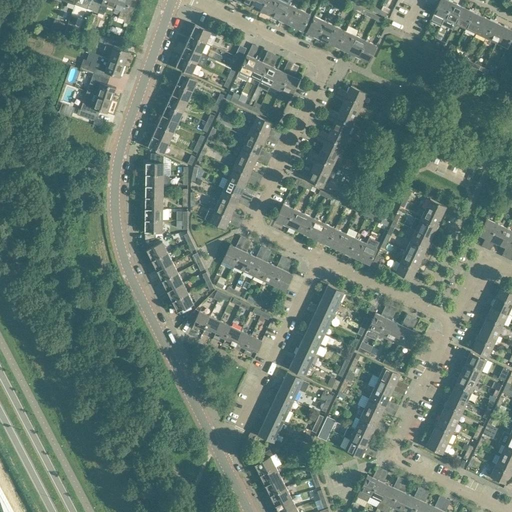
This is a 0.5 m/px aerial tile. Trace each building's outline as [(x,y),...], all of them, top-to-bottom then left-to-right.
[(76,0),(75,4),(93,11),(96,0),(76,0)] [(107,5),(114,8),(116,0),(102,0),(102,1),(100,0),(96,0),(93,11),(103,14),(107,5)] [(130,0),(116,0),(114,8),(120,10),(118,17),(123,19),(122,21),(128,23),(133,11),(127,9),(130,0)] [(261,11),(265,0),(252,0),(250,6),(261,11)] [(271,15),(278,0),(265,0),(261,11),(271,15)] [(281,20),(289,4),(280,0),(278,0),(271,15),(281,20)] [(444,18),(452,2),(448,0),(439,0),(431,19),(442,24),(444,18)] [(455,23),(462,7),(452,2),(444,18),(455,23)] [(292,25),(299,9),(289,4),(281,20),(292,25)] [(465,28),(473,11),(462,7),(455,23),(465,28)] [(302,30),(310,14),(299,9),(292,25),(302,30)] [(475,33),(483,16),(473,11),(465,28),(475,33)] [(317,37),(324,21),(314,16),(306,32),(317,37)] [(486,37),(493,21),(483,16),(475,33),(486,37)] [(327,42),(335,26),(324,21),(317,37),(327,42)] [(496,42),(504,26),(493,21),(486,37),(496,42)] [(212,45),(217,34),(195,24),(190,35),(206,42),(212,45)] [(337,47),(345,31),(335,26),(327,42),(337,47)] [(507,47),(511,35),(511,29),(504,26),(496,42),(507,47)] [(25,31),(20,46),(27,48),(29,42),(26,41),(29,33),(25,31)] [(348,52),(355,35),(345,31),(337,47),(348,52)] [(201,53),(206,42),(190,35),(185,45),(201,53)] [(358,57),(366,40),(355,35),(348,52),(358,57)] [(106,37),(103,43),(106,44),(104,49),(111,52),(109,59),(124,64),(129,52),(119,49),(115,47),(117,42),(106,37)] [(369,62),(376,45),(366,40),(358,57),(369,62)] [(185,45),(180,55),(197,63),(204,66),(209,56),(201,53),(185,45)] [(241,58),(246,47),(240,45),(235,55),(237,56),(241,58)] [(120,76),(124,64),(109,59),(101,56),(93,53),(91,61),(83,58),(80,68),(93,72),(93,74),(105,78),(107,72),(120,76)] [(257,59),(247,54),(236,76),(247,81),(250,76),(257,59)] [(197,63),(180,55),(175,66),(192,74),(197,63)] [(238,66),(241,58),(237,56),(233,64),(238,66)] [(260,81),(268,64),(257,59),(250,76),(260,81)] [(300,73),(302,66),(291,63),(289,69),(300,73)] [(270,85),(278,69),(268,64),(260,81),(258,86),(268,91),(270,85)] [(288,74),(278,69),(270,85),(281,90),(288,74)] [(193,90),(198,80),(181,72),(176,83),(193,90)] [(103,83),(105,78),(93,74),(91,79),(87,90),(96,94),(96,95),(112,100),(116,88),(103,83)] [(299,79),(288,74),(281,90),(291,95),(299,79)] [(188,101),(193,90),(176,83),(171,93),(188,101)] [(362,104),(367,93),(351,85),(348,92),(340,88),(338,92),(362,104)] [(107,112),(112,100),(96,95),(87,91),(78,115),(94,120),(98,109),(107,112)] [(237,103),(238,100),(240,95),(234,92),(230,100),(237,103)] [(357,114),(362,104),(338,92),(336,97),(344,101),(341,107),(357,114)] [(183,111),(188,101),(171,93),(167,103),(183,111)] [(217,111),(220,103),(216,101),(212,109),(217,111)] [(228,109),(230,104),(224,101),(220,112),(223,113),(225,115),(235,119),(237,114),(228,109)] [(386,113),(390,105),(384,102),(380,111),(386,113)] [(178,121),(183,111),(167,103),(162,114),(178,121)] [(352,125),(357,114),(341,107),(338,112),(330,109),(328,113),(352,125)] [(347,135),(352,125),(328,113),(326,118),(334,121),(331,127),(347,135)] [(174,132),(178,121),(162,114),(157,124),(174,132)] [(211,124),(215,115),(210,114),(207,122),(211,124)] [(268,134),(273,123),(256,115),(251,126),(268,134)] [(207,132),(211,124),(207,122),(203,130),(207,132)] [(169,142),(174,132),(157,124),(152,134),(169,142)] [(268,134),(251,126),(247,137),(263,144),(268,134)] [(342,145),(347,135),(331,127),(328,133),(320,129),(318,134),(342,145)] [(164,153),(169,142),(152,134),(148,145),(164,153)] [(338,156),(342,145),(318,134),(316,138),(324,142),(321,148),(338,156)] [(263,144),(247,137),(242,147),(258,154),(263,144)] [(197,152),(201,144),(197,142),(193,150),(197,152)] [(254,165),(258,154),(242,147),(237,157),(254,165)] [(342,158),(338,156),(321,148),(318,154),(310,150),(308,155),(333,166),(337,168),(342,158)] [(192,165),(195,156),(191,154),(187,163),(192,165)] [(328,176),(333,166),(308,155),(306,159),(314,163),(312,169),(328,176)] [(254,165),(237,157),(232,168),(249,175),(254,165)] [(146,162),(145,174),(163,174),(163,162),(146,162)] [(244,186),(249,175),(232,168),(228,178),(244,186)] [(323,187),(328,176),(312,169),(309,175),(301,171),(299,175),(323,187)] [(163,174),(145,174),(145,185),(163,185),(163,186),(167,186),(167,185),(169,184),(170,182),(170,178),(169,176),(167,175),(167,174),(163,174)] [(244,186),(228,178),(223,189),(240,196),(244,186)] [(163,197),(163,186),(163,185),(145,185),(145,196),(163,197)] [(240,196),(223,189),(218,199),(235,207),(240,196)] [(163,208),(163,197),(145,196),(145,208),(163,208)] [(235,207),(218,199),(214,210),(230,217),(235,207)] [(410,202),(407,200),(403,199),(400,205),(403,207),(404,207),(407,208),(410,202)] [(441,217),(446,206),(430,199),(425,209),(441,217)] [(286,225),(294,208),(283,203),(275,220),(286,225)] [(230,217),(214,210),(209,207),(204,218),(225,228),(230,217)] [(163,220),(163,208),(145,208),(145,219),(163,220)] [(296,229),(304,213),(294,208),(286,225),(296,229)] [(436,227),(441,217),(425,209),(420,219),(436,227)] [(307,234),(314,218),(304,213),(296,229),(307,234)] [(415,217),(410,227),(415,230),(431,237),(434,232),(438,233),(440,229),(436,227),(420,219),(415,217)] [(317,239),(325,223),(314,218),(307,234),(317,239)] [(485,247),(497,223),(486,218),(478,234),(484,237),(481,245),(485,247)] [(162,231),(163,220),(145,219),(144,231),(145,231),(145,239),(155,237),(155,231),(162,231)] [(327,244),(334,228),(325,223),(317,239),(327,244)] [(499,244),(507,228),(497,223),(485,247),(490,249),(494,242),(499,244)] [(338,249),(345,233),(334,228),(327,244),(338,249)] [(506,257),(511,243),(511,230),(507,228),(499,244),(505,247),(501,255),(506,257)] [(431,237),(415,230),(410,240),(426,248),(431,237)] [(192,241),(188,233),(184,235),(187,243),(192,241)] [(348,254),(356,237),(345,233),(338,249),(348,254)] [(358,259),(366,242),(356,237),(348,254),(358,259)] [(241,245),(252,249),(254,242),(243,238),(241,245)] [(426,248),(410,240),(405,250),(422,258),(426,248)] [(151,260),(168,252),(162,241),(146,249),(151,260)] [(195,249),(192,241),(187,243),(191,251),(195,249)] [(369,264),(377,247),(366,242),(358,259),(369,264)] [(233,265),(241,249),(230,244),(221,264),(231,269),(233,265)] [(243,270),(251,254),(241,249),(233,265),(243,270)] [(417,268),(422,258),(405,250),(400,261),(417,268)] [(173,262),(168,252),(151,260),(157,270),(173,262)] [(201,260),(198,253),(197,252),(193,254),(197,262),(201,260)] [(254,275),(261,259),(251,254),(243,270),(254,275)] [(264,280),(272,264),(261,259),(254,275),(264,280)] [(417,268),(400,261),(395,271),(412,279),(417,268)] [(162,280),(178,272),(173,262),(157,270),(162,280)] [(274,285),(282,268),(272,264),(264,280),(274,285)] [(285,290),(292,273),(282,268),(274,285),(285,290)] [(210,280),(206,271),(202,273),(206,282),(210,280)] [(183,282),(178,272),(162,280),(167,290),(183,282)] [(172,301),(188,293),(183,282),(167,290),(172,301)] [(339,302),(344,291),(328,284),(323,295),(339,302)] [(511,303),(511,290),(501,285),(496,296),(511,303)] [(193,303),(188,293),(172,301),(177,311),(193,303)] [(334,313),(339,302),(323,295),(318,305),(334,313)] [(508,314),(511,304),(511,303),(496,296),(491,306),(508,314)] [(329,323),(334,313),(318,305),(313,315),(329,323)] [(503,324),(508,314),(491,306),(486,316),(503,324)] [(202,332),(210,316),(199,311),(191,327),(202,332)] [(378,333),(385,321),(386,317),(375,312),(365,335),(375,340),(378,333)] [(325,334),(329,323),(313,315),(308,326),(325,334)] [(212,337),(220,321),(210,316),(202,332),(212,337)] [(498,334),(503,324),(486,316),(482,327),(498,334)] [(389,338),(396,322),(386,317),(385,321),(378,333),(389,338)] [(223,342),(230,326),(220,321),(212,337),(223,342)] [(399,343),(407,327),(396,322),(389,338),(399,343)] [(233,347),(241,331),(230,326),(223,342),(233,347)] [(320,344),(325,334),(308,326),(303,336),(320,344)] [(417,332),(407,327),(399,343),(410,348),(417,332)] [(493,345),(498,334),(482,327),(477,337),(493,345)] [(243,352),(251,336),(241,331),(233,347),(243,352)] [(254,357),(262,340),(251,336),(243,352),(254,357)] [(315,354),(320,344),(303,336),(299,346),(315,354)] [(488,355),(493,345),(477,337),(472,348),(488,355)] [(310,364),(315,354),(299,346),(294,357),(310,364)] [(368,356),(370,352),(359,347),(357,351),(362,353),(368,356)] [(481,370),(486,359),(470,352),(465,362),(481,370)] [(305,375),(310,364),(294,357),(289,368),(305,375)] [(476,380),(481,370),(465,362),(460,372),(476,380)] [(395,384),(400,374),(383,366),(378,377),(395,384)] [(503,367),(498,378),(504,381),(506,376),(509,370),(505,368),(503,367)] [(298,389),(303,379),(287,371),(282,382),(298,389)] [(454,376),(452,381),(455,383),(472,390),(476,380),(460,372),(458,378),(454,376)] [(390,395),(395,384),(378,377),(373,387),(390,395)] [(336,380),(332,388),(336,390),(340,382),(336,380)] [(452,381),(450,386),(453,387),(451,393),(467,401),(472,390),(455,383),(452,381)] [(294,400),(298,389),(282,382),(277,392),(294,400)] [(385,405),(390,395),(373,387),(369,398),(385,405)] [(289,410),(294,400),(277,392),(272,402),(289,410)] [(462,411),(467,401),(451,393),(446,403),(462,411)] [(330,404),(333,396),(329,394),(325,402),(330,404)] [(380,416),(385,405),(369,398),(364,408),(380,416)] [(488,405),(486,410),(490,411),(492,405),(494,402),(489,399),(487,404),(488,405)] [(284,420),(289,410),(272,402),(268,413),(284,420)] [(330,404),(325,402),(321,410),(326,412),(330,404)] [(457,421),(462,411),(446,403),(441,414),(457,421)] [(375,426),(380,416),(364,408),(359,418),(375,426)] [(279,431),(284,420),(268,413),(263,423),(279,431)] [(452,432),(457,421),(441,414),(436,424),(452,432)] [(320,425),(324,417),(319,415),(316,423),(320,425)] [(497,420),(494,419),(490,417),(487,423),(491,425),(494,427),(497,420)] [(370,436),(375,426),(359,418),(354,429),(370,436)] [(274,442),(279,431),(263,423),(258,434),(274,442)] [(316,433),(320,425),(316,423),(312,431),(316,433)] [(447,442),(452,432),(436,424),(431,435),(447,442)] [(370,436),(354,429),(348,425),(343,436),(349,439),(366,447),(370,436)] [(442,453),(447,442),(431,435),(426,445),(442,453)] [(310,446),(314,438),(310,436),(306,444),(310,446)] [(366,447),(349,439),(344,450),(361,457),(366,447)] [(470,453),(473,446),(465,443),(462,449),(467,451),(470,453)] [(511,447),(505,444),(500,454),(511,459),(511,447)] [(275,466),(270,456),(272,455),(269,449),(256,456),(259,461),(254,464),(260,475),(275,466)] [(511,471),(511,459),(500,454),(495,464),(511,472),(511,471)] [(511,472),(495,464),(490,475),(506,483),(511,472)] [(281,477),(275,466),(260,475),(265,485),(281,477)] [(388,478),(391,472),(381,468),(378,474),(388,478)] [(370,496),(378,479),(367,474),(357,496),(367,501),(370,496)] [(286,487),(281,477),(265,485),(270,495),(286,487)] [(380,500),(388,484),(378,479),(370,496),(380,500)] [(391,505),(399,489),(388,484),(380,500),(391,505)] [(0,511),(13,511),(0,487),(0,511)] [(291,497),(286,487),(270,495),(275,505),(291,497)] [(401,510),(409,494),(399,489),(391,505),(401,510)] [(405,511),(413,511),(419,499),(409,494),(401,510),(405,511)] [(285,511),(296,507),(291,497),(275,505),(278,511),(285,511)] [(425,511),(429,504),(419,499),(413,511),(425,511)]
